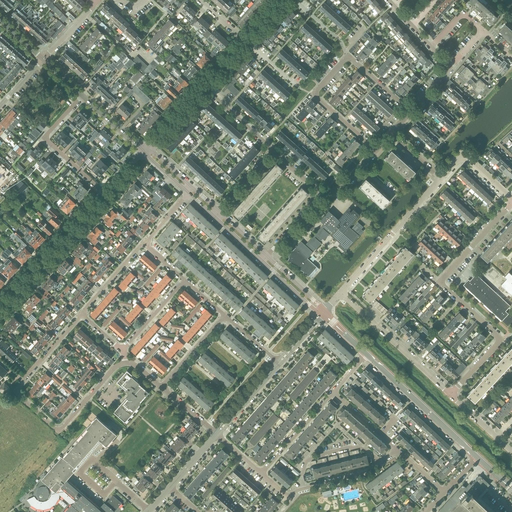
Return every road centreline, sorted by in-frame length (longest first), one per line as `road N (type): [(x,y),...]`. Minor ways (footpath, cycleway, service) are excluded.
road 1 (residential): [(125,361),(59,433),(14,393),(82,314)]
road 2 (residential): [(0,309),(105,193)]
road 3 (tertiary): [(477,457),(366,354)]
road 4 (residential): [(341,293),(441,180)]
road 5 (residential): [(451,395),(341,293)]
road 6 (residential): [(345,51),(311,91),(376,149)]
road 7 (residential): [(82,94),(45,136),(105,193)]
road 8 (residential): [(451,395),(501,339),(456,298)]
